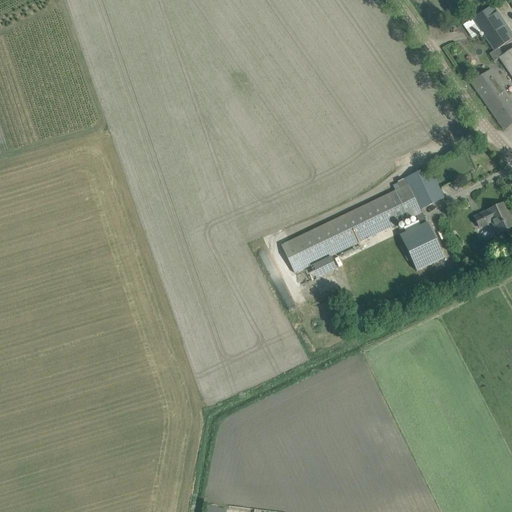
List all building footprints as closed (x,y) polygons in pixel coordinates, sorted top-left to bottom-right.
[(511,39),(511,31),(494,5),(473,18),(495,51),(511,39)] [(504,55),(499,48),(491,54),(496,62),(499,59),(499,58),(504,55)] [(503,56),(499,58),(500,59),(511,76),(511,49),(504,55),(503,56)] [(491,70),(471,84),(504,130),(511,124),(511,102),(509,98),(511,95),(511,94),(508,88),(505,90),(502,85),(491,70)] [(402,188),(282,245),(295,273),(415,215),(421,226),(400,236),(417,272),(444,259),(420,210),(443,199),(429,168),(399,183),(402,188)] [(492,222),(498,234),(511,227),(511,222),(503,204),(474,218),(479,228),(492,222)]
